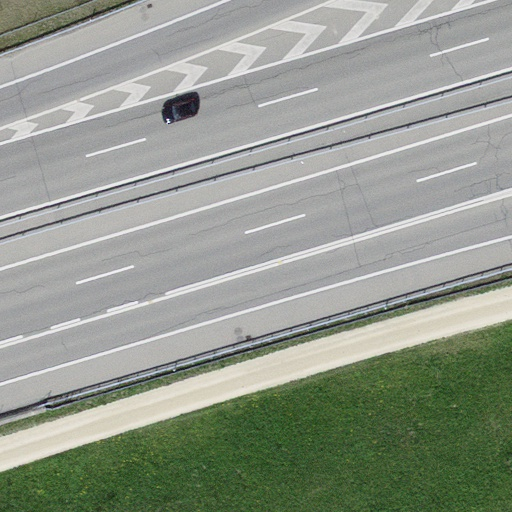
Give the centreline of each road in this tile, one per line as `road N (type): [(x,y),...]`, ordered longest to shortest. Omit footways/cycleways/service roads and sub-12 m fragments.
road 1 (track): [(0,460),(511,308)]
road 2 (motorway): [(511,32),(0,184)]
road 3 (motorway): [(181,255),(511,150)]
road 4 (motorway): [(181,255),(511,200)]
road 5 (motorway): [(285,0),(0,132)]
road 6 (motorway): [(0,307),(181,255)]
